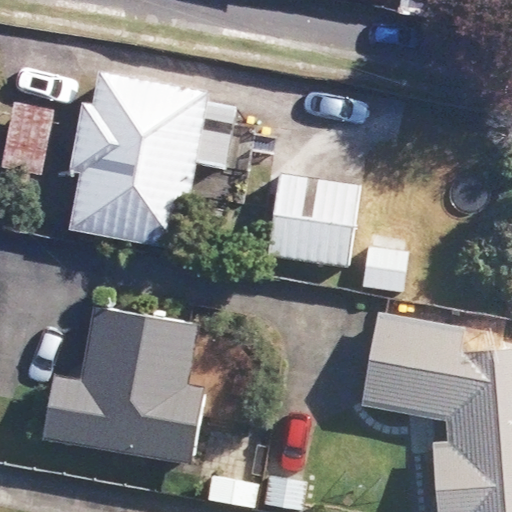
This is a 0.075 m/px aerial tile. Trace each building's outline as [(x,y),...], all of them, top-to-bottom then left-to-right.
[(203,91),(93,71),(86,105),(76,103),(64,171),(74,172),(64,231),(174,251),(190,163),(221,168),(232,107),(201,101),(203,91)] [(0,170),(41,180),(57,111),(9,100),(0,139),(0,170)] [(284,174),(273,254),(348,264),(359,184),(284,174)] [(372,234),(364,290),(401,295),(408,239),(372,234)] [(61,375),(47,373),(36,439),(186,466),(200,385),(184,382),(195,324),(88,305),(77,363),(63,361),(61,375)] [(511,511),(511,347),(457,350),(461,328),(373,313),(361,359),(359,404),(444,418),(446,443),(426,445),(429,511),(511,511)]
